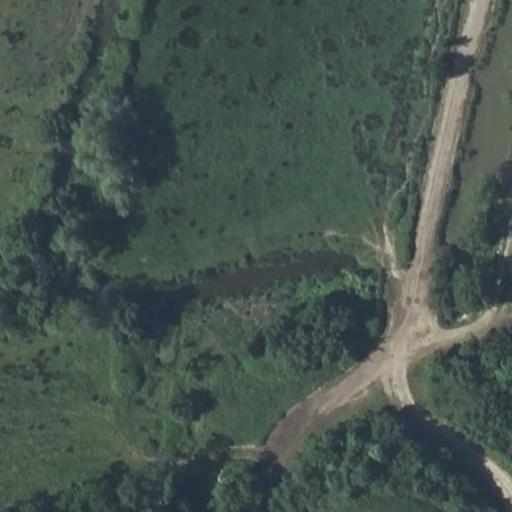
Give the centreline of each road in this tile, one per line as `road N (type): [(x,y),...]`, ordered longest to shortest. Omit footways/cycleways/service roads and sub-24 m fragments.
road 1 (track): [(511,511),(413,420),(390,366),(482,0)]
road 2 (track): [(390,366),(500,320),(511,272)]
